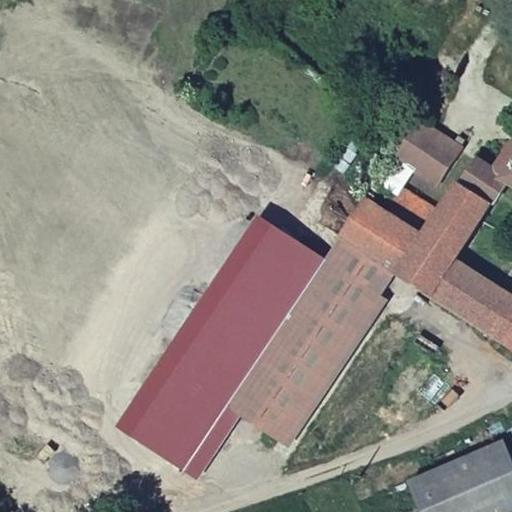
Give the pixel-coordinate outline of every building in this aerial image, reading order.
[(456,90),(459,84),(493,32),(468,16),(431,75),(456,90)] [(409,131),(395,153),(368,196),(392,212),(407,187),(431,202),(457,164),(409,131)] [(511,153),(507,151),(486,184),(498,192),(511,201),(511,153)] [(451,197),(482,217),(498,192),(486,184),(469,172),(451,197)] [(358,212),(332,253),(384,287),(493,359),(511,331),(511,311),(448,269),(482,217),(451,197),(414,250),(358,212)] [(384,287),(332,253),(223,421),(271,451),(371,308),(384,287)] [(371,308),(271,451),(283,459),(378,312),(371,308)] [(511,331),(493,359),(511,372),(511,331)] [(511,511),(511,451),(509,444),(414,481),(426,511),(511,511)]
